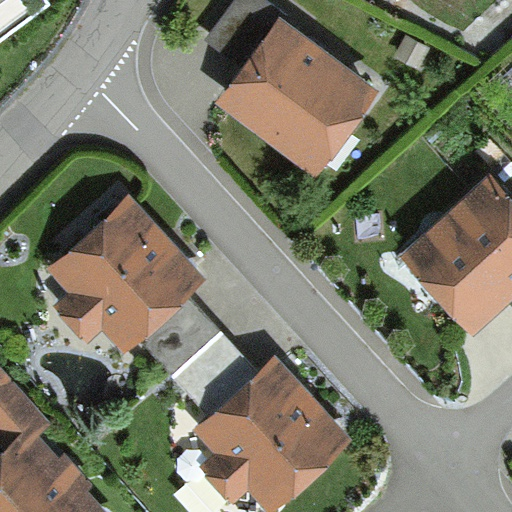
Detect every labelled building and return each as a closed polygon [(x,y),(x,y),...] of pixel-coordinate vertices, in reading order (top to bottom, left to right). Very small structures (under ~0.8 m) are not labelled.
[(0,0),(0,24),(32,0),(0,0)] [(318,161),(380,77),(343,50),(275,0),(232,0),(211,29),(248,57),(223,90),(318,161)] [(404,243),(476,321),(505,294),(511,287),(511,188),(490,164),(404,243)] [(184,247),(129,187),(49,259),(70,283),(56,296),(88,331),(105,319),(126,342),(139,330),(175,369),(222,327),(186,286),(205,269),(184,247)] [(299,370),(276,344),(255,363),(222,327),(175,369),(208,406),(194,418),(219,446),(205,459),(235,492),(247,481),(269,506),(354,431),(299,370)] [(0,421),(10,433),(0,441),(0,511),(116,511),(89,483),(95,478),(77,460),(66,448),(62,452),(38,425),(49,415),(0,362),(0,421)]
